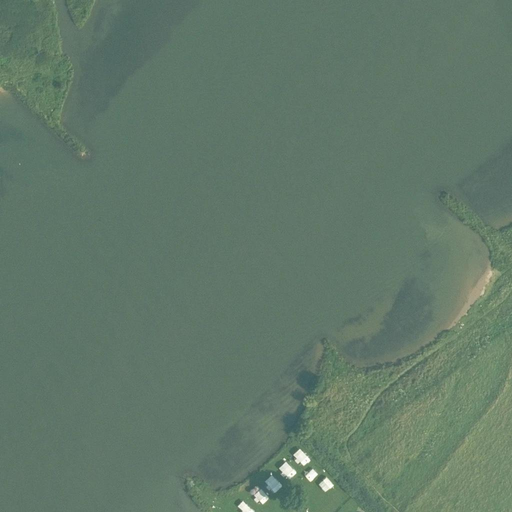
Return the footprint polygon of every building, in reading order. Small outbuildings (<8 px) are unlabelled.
[(302,450),(296,458),(303,464),(310,457),(302,450)] [(288,478),(296,470),(286,460),(278,468),(288,478)] [(266,484),(274,492),(282,484),(274,476),(266,484)] [(325,488),(332,496),(340,489),(332,481),(325,488)] [(253,496),(262,504),(269,495),(260,488),(253,496)] [(247,503),(241,509),(244,511),(251,511),(254,510),(247,503)]
